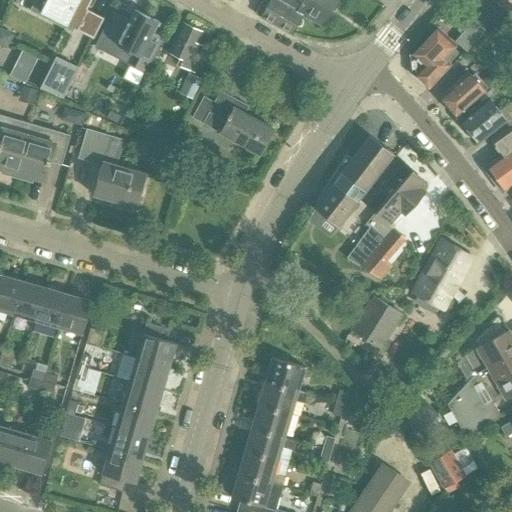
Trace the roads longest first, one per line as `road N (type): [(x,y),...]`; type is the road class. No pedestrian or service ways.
road 1 (residential): [(0,223),(244,293)]
road 2 (tertiary): [(244,293),(269,227),(361,81)]
road 3 (tertiary): [(180,511),(244,293)]
road 4 (residential): [(361,81),(404,98),(511,232)]
road 5 (residential): [(361,81),(239,24)]
